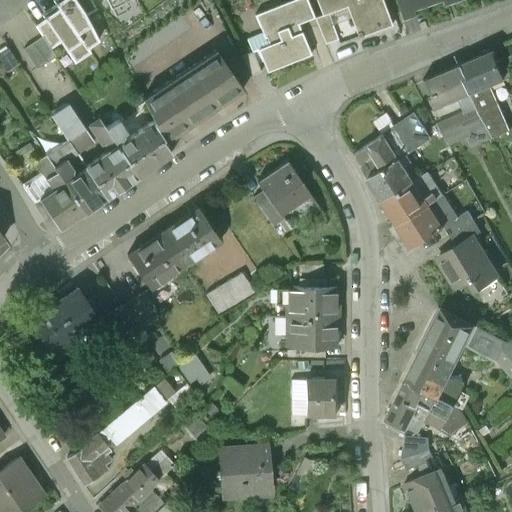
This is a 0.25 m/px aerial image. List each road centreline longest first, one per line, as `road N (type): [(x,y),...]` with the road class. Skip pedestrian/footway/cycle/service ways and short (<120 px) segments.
road 1 (residential): [(292,102),(363,228),(373,511)]
road 2 (residential): [(53,254),(292,102)]
road 3 (residential): [(292,102),(511,13)]
road 4 (residential): [(0,386),(79,511)]
